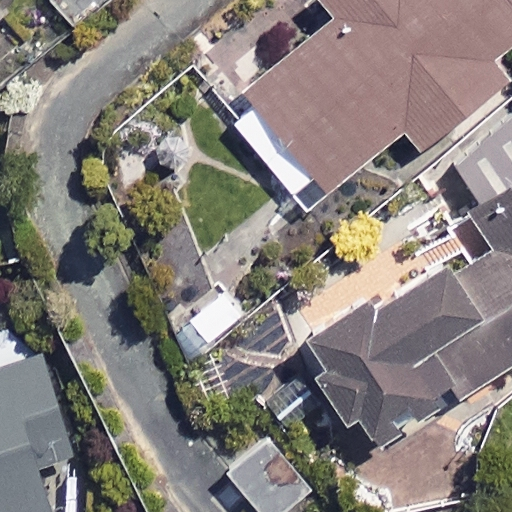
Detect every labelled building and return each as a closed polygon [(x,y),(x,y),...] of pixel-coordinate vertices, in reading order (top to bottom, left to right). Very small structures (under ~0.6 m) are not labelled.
[(103,0),(54,0),(77,24),(103,0)] [(511,0),(323,0),(329,6),(217,103),(303,201),(397,120),(413,139),(496,67),(481,50),(511,22),(511,0)] [(354,400),(381,441),(511,352),(511,114),(441,163),(484,228),(435,261),(430,252),(370,293),(354,270),(293,311),(316,344),(297,356),(335,413),(354,400)] [(65,452),(35,347),(0,356),(0,511),(27,511),(44,508),(31,461),(65,452)] [(264,511),(306,479),(264,426),(221,461),(261,511),(264,511)]
